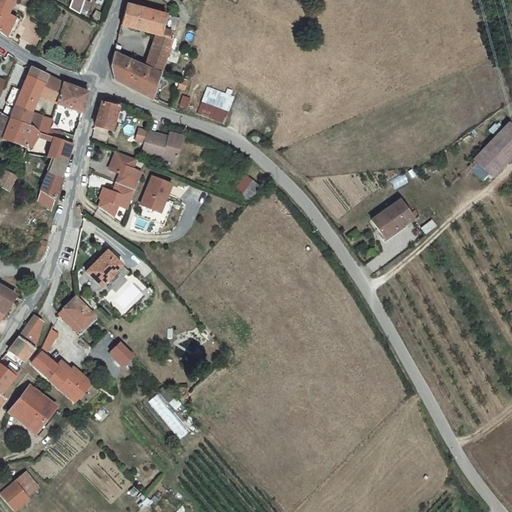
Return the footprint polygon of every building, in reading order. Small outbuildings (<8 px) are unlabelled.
[(83,0),(71,0),(70,6),(80,11),(83,0)] [(166,13),(126,4),(124,13),(120,27),(157,34),(153,45),(169,52),(171,47),(173,41),(175,34),(170,34),(172,28),(172,26),(163,24),(166,13)] [(0,29),(8,36),(18,16),(9,12),(0,7),(0,29)] [(180,16),(166,13),(163,24),(172,26),(172,28),(177,29),(180,16)] [(145,67),(162,74),(169,52),(153,45),(145,67)] [(153,98),(162,74),(145,67),(114,52),(112,57),(112,61),(111,66),(112,79),(137,91),(146,95),(153,98)] [(43,118),(29,110),(37,94),(46,73),(35,69),(23,92),(18,101),(16,105),(11,116),(18,119),(35,128),(39,130),(43,118)] [(56,78),(46,73),(37,94),(54,101),(62,81),(56,78)] [(188,82),(181,80),(178,88),(184,91),(188,82)] [(89,92),(62,81),(54,101),(52,107),(63,112),(66,105),(82,111),(89,92)] [(202,102),(227,111),(228,111),(234,97),(230,96),(232,91),(228,89),(226,94),(208,87),(202,102)] [(16,105),(18,101),(23,92),(15,88),(9,101),(16,105)] [(190,99),(183,96),(180,105),(187,107),(190,99)] [(93,126),(112,130),(117,104),(100,99),(93,126)] [(202,102),(198,114),(222,123),(227,111),(202,102)] [(11,116),(3,112),(0,110),(0,111),(0,134),(8,137),(30,145),(29,136),(35,128),(18,119),(11,116)] [(511,155),(511,125),(507,121),(473,155),(493,175),(511,155)] [(171,138),(146,131),(141,153),(176,161),(182,136),(172,133),(171,138)] [(68,160),(72,144),(55,136),(48,155),(50,156),(68,160)] [(112,168),(117,171),(113,180),(139,190),(144,176),(134,173),(139,162),(128,158),(117,153),(112,168)] [(31,203),(48,209),(57,187),(67,161),(68,160),(50,156),(31,203)] [(13,171),(0,165),(0,183),(7,186),(9,181),(13,171)] [(257,183),(249,176),(237,191),(246,198),(257,183)] [(139,190),(113,180),(110,187),(106,185),(99,201),(119,216),(123,205),(133,208),(139,190)] [(175,188),(155,181),(145,210),(161,216),(166,202),(170,204),(175,188)] [(409,217),(397,199),(372,216),(384,234),(409,217)] [(41,249),(45,240),(39,238),(38,240),(35,247),(41,249)] [(123,263),(99,244),(80,268),(104,287),(123,263)] [(0,318),(13,293),(0,285),(0,318)] [(80,325),(93,311),(72,294),(70,297),(67,300),(62,306),(60,309),(80,325)] [(34,345),(41,320),(33,313),(17,334),(34,345)] [(41,346),(48,348),(54,331),(48,329),(47,330),(44,337),(42,344),(41,346)] [(24,360),(27,357),(34,347),(34,345),(17,334),(6,349),(24,360)] [(131,350),(118,337),(108,346),(121,359),(131,350)] [(39,352),(31,362),(47,376),(68,394),(78,382),(57,364),(46,354),(48,348),(41,346),(39,352)] [(61,359),(57,364),(78,382),(68,394),(75,400),(91,381),(73,366),(71,368),(61,359)] [(0,391),(1,392),(13,375),(0,366),(0,391)] [(55,406),(29,387),(13,410),(39,429),(55,406)] [(158,394),(149,401),(179,439),(187,433),(158,394)] [(0,494),(12,508),(29,494),(25,489),(36,479),(26,468),(15,477),(1,489),(0,489),(0,494)] [(15,477),(10,472),(0,481),(0,487),(1,489),(15,477)]
